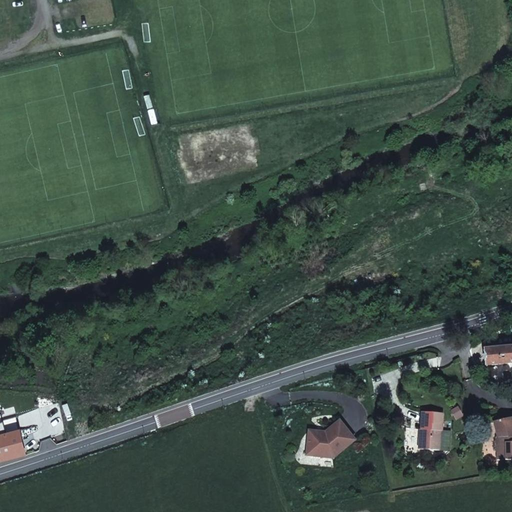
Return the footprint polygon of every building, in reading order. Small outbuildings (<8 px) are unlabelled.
[(511,362),(511,346),(485,349),(486,365),(511,362)] [(422,448),(440,450),(441,431),(443,431),(444,414),(423,412),(421,429),(424,429),(422,448)] [(511,417),(494,421),(498,437),(502,436),(502,447),(498,447),(498,459),(511,458),(511,417)] [(353,439),(338,420),(320,435),(318,432),(306,441),(305,455),(331,457),(353,439)] [(0,437),(20,433),(17,424),(0,426),(0,437)] [(307,430),(306,441),(318,432),(307,430)] [(0,461),(25,455),(20,433),(0,437),(0,461)]
